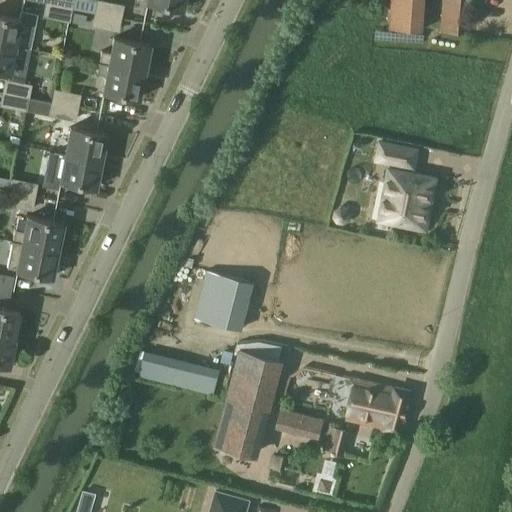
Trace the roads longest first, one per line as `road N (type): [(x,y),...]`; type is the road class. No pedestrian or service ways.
road 1 (unclassified): [(0,482),(233,0)]
road 2 (unclassified): [(511,86),(428,407),(389,511)]
